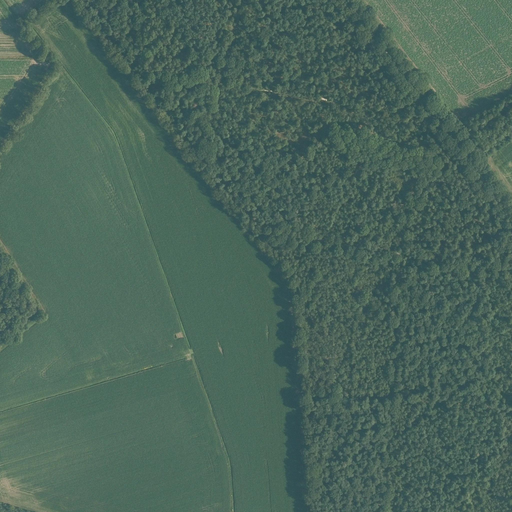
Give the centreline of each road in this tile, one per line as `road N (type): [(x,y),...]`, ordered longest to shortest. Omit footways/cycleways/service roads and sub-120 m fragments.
road 1 (track): [(377,511),(400,249),(428,117)]
road 2 (track): [(437,114),(124,69)]
road 3 (track): [(511,214),(351,0)]
road 4 (track): [(202,169),(243,0)]
